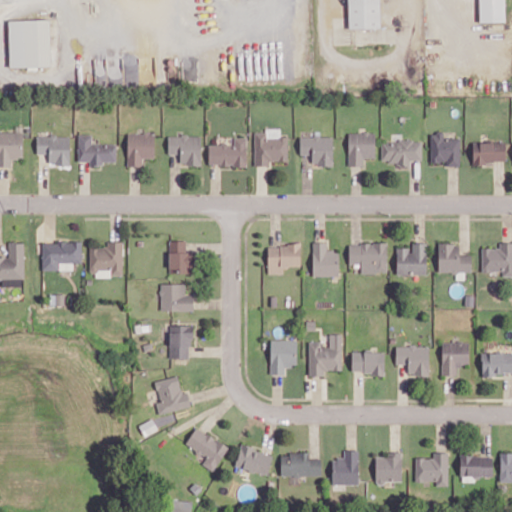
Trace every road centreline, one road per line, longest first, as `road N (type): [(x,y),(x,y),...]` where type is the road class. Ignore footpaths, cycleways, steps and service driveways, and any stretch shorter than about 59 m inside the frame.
road 1 (residential): [(0,202),(511,203)]
road 2 (residential): [(231,202),(233,377),(244,399),(284,415),(511,415)]
